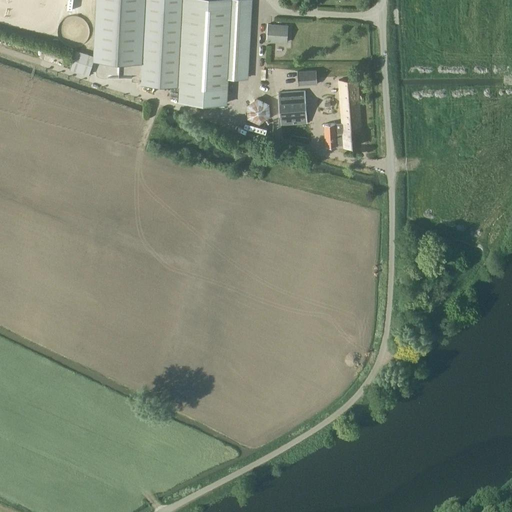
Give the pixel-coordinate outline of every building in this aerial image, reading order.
[(145,0),(96,0),(93,60),(142,62),(145,0)] [(182,0),(145,0),(142,62),(141,84),(179,86),(182,0)] [(231,0),(182,0),(179,86),(178,100),(226,103),(228,77),(231,0)] [(249,0),(231,0),(228,77),(246,77),(249,0)] [(287,41),(288,25),(268,24),(267,40),(287,41)] [(298,84),(317,82),(316,69),(297,71),(298,84)] [(360,126),(361,126),(358,79),(339,80),(342,127),(336,128),(335,123),(324,124),(325,146),(337,145),(337,144),(343,143),(343,145),(361,144),(360,126)] [(281,124),(307,122),(305,90),(278,92),(281,124)] [(493,310),(469,292),(463,300),(444,325),(431,342),(455,360),(493,310)] [(386,405),(339,432),(351,452),(397,425),(386,405)]
